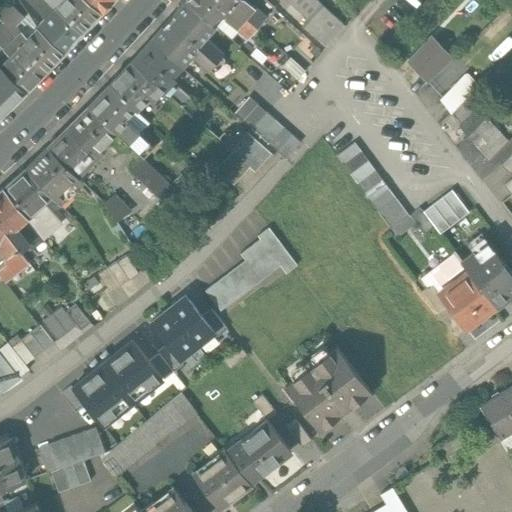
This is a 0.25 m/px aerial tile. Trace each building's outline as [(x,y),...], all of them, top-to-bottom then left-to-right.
[(80,33),(45,0),(24,0),(22,2),(26,6),(29,3),(45,18),(35,27),(62,52),(80,33)] [(45,0),(80,33),(100,12),(86,0),(45,0)] [(110,0),(86,0),(100,12),(110,0)] [(257,29),(224,0),(185,0),(184,1),(213,27),(214,27),(219,22),(215,18),(217,16),(224,16),(224,19),(248,40),(257,29)] [(224,0),(257,29),(266,19),(244,0),(224,0)] [(184,1),(150,39),(179,65),(181,67),(191,57),(208,72),(223,55),(203,37),(213,27),(184,1)] [(321,5),(302,26),(324,47),(343,25),(321,5)] [(62,52),(35,27),(25,37),(14,26),(20,20),(15,15),(18,12),(15,9),(8,16),(1,9),(0,10),(0,23),(0,24),(8,31),(5,35),(43,72),(62,52)] [(484,49),(507,23),(499,17),(476,42),(484,49)] [(233,35),(219,22),(214,27),(229,40),(233,35)] [(43,72),(5,35),(8,31),(0,24),(0,47),(8,55),(0,63),(0,67),(24,90),(43,72)] [(426,83),(454,56),(431,33),(404,60),(426,83)] [(179,65),(150,39),(131,61),(161,88),(182,107),(190,98),(180,89),(178,88),(176,88),(174,89),(173,90),(169,87),(175,80),(170,75),(179,65)] [(289,57),(281,66),(295,79),(303,70),(289,57)] [(430,82),(440,93),(465,68),(455,58),(430,82)] [(161,88),(131,61),(108,85),(134,108),(136,110),(152,94),(154,96),(161,88)] [(0,113),(24,90),(0,67),(0,113)] [(459,84),(439,100),(451,113),(477,87),(467,76),(458,83),(459,84)] [(134,108),(108,85),(88,107),(129,145),(139,135),(128,125),(125,125),(124,119),(134,108)] [(249,97),(234,113),(251,128),(251,129),(266,112),(249,97)] [(129,145),(88,107),(65,129),(95,159),(103,151),(100,148),(110,138),(113,145),(122,153),(128,146),(129,145)] [(266,112),(251,129),(260,136),(275,120),(266,112)] [(486,118),(468,136),(490,161),(508,142),(486,118)] [(275,120),(260,136),(268,144),(283,128),(275,120)] [(283,128),(268,144),(277,151),(292,135),(283,128)] [(95,159),(65,129),(47,147),(77,176),(95,159)] [(129,145),(128,146),(135,152),(145,142),(139,135),(129,145)] [(292,135),(277,151),(285,159),(300,143),(292,135)] [(354,143),(337,156),(344,165),(361,152),(354,143)] [(77,176),(47,147),(25,168),(52,196),(59,204),(82,182),(77,176)] [(361,152),(344,165),(350,174),(368,161),(361,152)] [(250,168),(234,153),(218,171),(234,186),(250,168)] [(186,200),(143,160),(131,172),(175,213),(186,200)] [(368,161),(350,174),(357,183),(375,170),(368,161)] [(52,196),(25,168),(2,189),(27,218),(52,196)] [(375,170),(357,183),(364,192),(382,179),(375,170)] [(382,179),(364,192),(371,202),(388,188),(382,179)] [(388,188),(371,202),(378,211),(395,197),(388,188)] [(27,218),(2,189),(0,190),(0,228),(6,236),(19,253),(26,262),(36,255),(32,249),(43,240),(27,218)] [(451,190),(423,211),(440,234),(468,212),(451,190)] [(103,203),(116,222),(131,211),(115,195),(103,203)] [(395,197),(378,211),(385,220),(402,207),(395,197)] [(402,207),(385,220),(391,229),(409,216),(402,207)] [(245,258),(204,289),(220,310),(261,279),(256,273),(275,258),(286,273),(296,265),(268,227),(257,235),(260,238),(241,252),(245,258)] [(0,228),(0,248),(9,260),(19,253),(6,236),(0,228)] [(486,241),(476,249),(460,261),(469,273),(494,306),(509,295),(510,297),(511,295),(511,274),(511,271),(504,261),(502,262),(492,248),(491,248),(486,241)] [(9,260),(0,267),(0,274),(4,280),(26,262),(19,253),(9,260)] [(126,255),(107,268),(119,286),(138,273),(126,255)] [(107,268),(97,274),(109,292),(119,286),(107,268)] [(494,306),(469,273),(455,284),(453,281),(438,292),(437,293),(447,306),(464,329),(494,306)] [(431,283),(420,291),(437,314),(447,306),(437,293),(438,292),(431,283)] [(185,295),(167,309),(196,345),(213,332),(201,316),(185,295)] [(90,324),(75,305),(66,312),(80,331),(90,324)] [(76,326),(62,307),(53,315),(67,333),(76,326)] [(196,345),(167,309),(150,323),(166,344),(178,359),(196,345)] [(226,329),(210,309),(201,316),(213,332),(217,336),(226,329)] [(67,333),(53,315),(43,322),(57,341),(67,333)] [(40,326),(21,341),(34,358),(54,343),(40,326)] [(149,360),(132,340),(111,356),(109,355),(101,362),(132,401),(162,377),(149,360)] [(178,359),(166,344),(157,351),(158,353),(173,372),(182,364),(178,359)] [(239,346),(222,359),(229,369),(246,355),(239,346)] [(335,346),(313,363),(310,358),(302,364),(306,368),(283,385),(317,430),(369,391),(335,346)] [(173,372),(158,353),(149,360),(162,377),(164,379),(173,372)] [(0,354),(0,394),(20,380),(0,354)] [(101,362),(92,369),(93,371),(72,387),(85,404),(101,425),(132,401),(101,362)] [(72,387),(70,386),(61,393),(76,412),(85,404),(72,387)] [(511,386),(479,406),(507,452),(511,448),(511,386)] [(180,393),(140,426),(154,444),(196,414),(180,393)] [(300,418),(289,423),(299,444),(310,439),(300,418)] [(266,419),(232,445),(234,448),(228,453),(225,450),(224,451),(226,455),(247,482),(248,481),(246,478),(252,473),(255,476),(260,472),(263,473),(276,463),(276,460),(289,450),(266,419)] [(140,426),(110,450),(104,452),(98,455),(114,477),(156,446),(154,444),(140,426)] [(96,428),(84,432),(92,457),(98,455),(104,452),(96,428)] [(84,432),(49,445),(58,469),(83,460),(92,457),(84,432)] [(8,437),(0,440),(0,489),(24,481),(8,437)] [(226,455),(214,464),(212,462),(192,477),(218,511),(250,487),(247,482),(226,455)] [(58,469),(50,472),(58,492),(90,481),(83,460),(58,469)] [(191,511),(175,490),(155,505),(157,507),(149,511),(191,511)] [(391,511),(387,503),(371,511),(391,511)]
